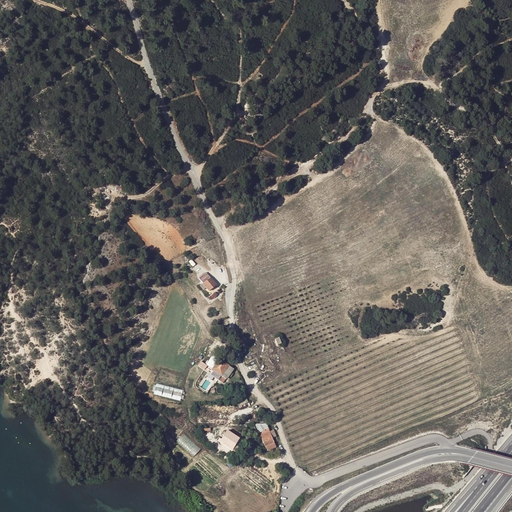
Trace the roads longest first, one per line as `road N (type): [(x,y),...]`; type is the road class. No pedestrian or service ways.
road 1 (track): [(127,0),(223,234),(240,365)]
road 2 (unclassified): [(283,511),(308,482),(434,437),(446,450)]
road 3 (trunk): [(446,450),(342,487),(311,511)]
road 4 (track): [(150,66),(36,0)]
road 5 (trunk): [(331,511),(356,488),(448,456)]
